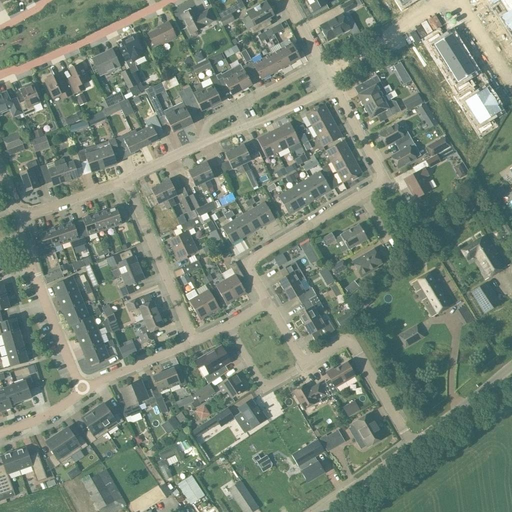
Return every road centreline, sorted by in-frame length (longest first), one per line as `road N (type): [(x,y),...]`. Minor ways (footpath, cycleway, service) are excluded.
road 1 (residential): [(0,73),(172,0)]
road 2 (residential): [(81,390),(17,215)]
road 3 (residential): [(412,445),(350,338),(302,364)]
road 4 (residential): [(266,301),(245,263),(360,193)]
road 5 (residential): [(194,341),(127,181)]
road 6 (residential): [(203,139),(208,123),(321,62)]
road 7 (residential): [(203,139),(335,87)]
road 8 (residential): [(455,11),(329,76)]
road 9 (residential): [(360,193),(385,178),(335,87)]
road 10 (tertiary): [(412,445),(511,366)]
road 11 (residential): [(81,390),(194,341)]
